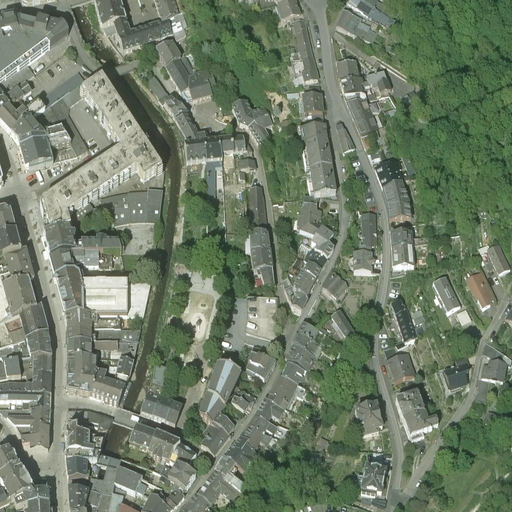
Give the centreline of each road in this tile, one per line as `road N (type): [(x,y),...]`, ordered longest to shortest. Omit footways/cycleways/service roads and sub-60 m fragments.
road 1 (residential): [(290,337),(256,150),(241,131),(184,109),(152,66),(103,76),(93,70),(62,5)]
road 2 (residential): [(330,88),(384,227),(372,361),(397,446),(389,511)]
road 3 (residential): [(330,88),(343,226),(290,337)]
road 4 (residential): [(396,511),(464,414),(480,354),(508,300)]
road 5 (residential): [(290,337),(276,376),(213,469)]
road 6 (residential): [(56,477),(57,404),(115,416)]
